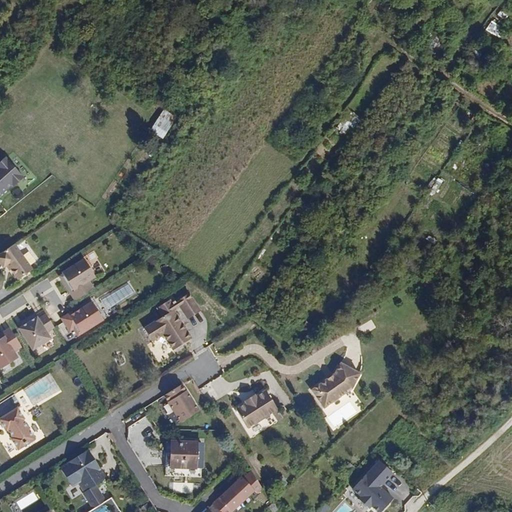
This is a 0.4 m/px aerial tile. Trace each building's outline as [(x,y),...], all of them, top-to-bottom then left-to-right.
[(498,15),(505,19),(509,14),(502,9),(498,15)] [(465,60),(473,66),(480,55),(472,50),(465,60)] [(116,88),(132,99),(137,92),(121,81),(116,88)] [(155,127),(165,133),(175,119),(164,111),(154,125),(155,127)] [(350,132),(352,121),(341,120),(340,130),(350,132)] [(162,138),(165,133),(155,127),(152,131),(162,138)] [(0,197),(24,177),(6,155),(0,159),(0,197)] [(115,191),(109,186),(99,202),(105,206),(115,191)] [(20,188),(6,198),(11,206),(26,196),(20,188)] [(99,202),(95,208),(101,213),(105,206),(99,202)] [(19,281),(35,269),(15,243),(0,254),(0,261),(5,269),(8,267),(19,281)] [(86,257),(65,271),(59,275),(75,301),(96,289),(91,283),(98,279),(86,257)] [(174,301),(174,302),(176,305),(182,314),(195,306),(186,293),(174,301)] [(84,335),(107,321),(94,301),(71,315),(69,312),(61,317),(70,332),(79,327),(84,335)] [(161,335),(171,350),(190,339),(172,311),(173,310),(172,308),(170,305),(167,301),(155,309),(160,318),(142,330),(151,343),(161,335)] [(198,311),(195,306),(182,314),(185,319),(198,311)] [(55,328),(46,313),(40,317),(39,315),(32,315),(21,322),(18,329),(34,351),(55,340),(50,333),(55,328)] [(301,329),(307,334),(312,327),(306,323),(301,329)] [(312,327),(307,334),(316,341),(321,334),(312,327)] [(24,347),(11,328),(0,333),(0,369),(1,371),(20,360),(16,351),(24,347)] [(311,391),(324,408),(351,389),(358,374),(339,365),(334,375),(332,376),(333,377),(327,382),(326,380),(311,391)] [(179,422),(197,411),(182,385),(163,396),(179,422)] [(246,427),(276,408),(264,389),(254,395),(253,394),(243,400),(244,401),(234,408),(246,427)] [(6,442),(11,450),(13,453),(30,442),(28,440),(18,424),(20,422),(12,411),(0,419),(0,432),(1,435),(3,434),(7,441),(6,442)] [(195,468),(195,467),(196,443),(196,442),(170,441),(170,467),(195,468)] [(79,480),(86,491),(97,484),(105,479),(98,469),(88,452),(86,450),(68,462),(69,464),(63,468),(73,484),(79,480)] [(88,452),(98,469),(100,468),(89,451),(88,452)] [(391,473),(379,464),(355,491),(362,497),(357,498),(372,511),(376,507),(381,511),(384,511),(394,501),(378,488),(391,473)] [(72,485),(73,484),(63,468),(61,469),(72,485)] [(243,478),(256,492),(257,494),(263,488),(252,470),(243,478)] [(242,477),(220,498),(232,511),(234,511),(256,492),(243,478),(242,477)] [(86,491),(85,493),(95,508),(90,511),(122,511),(112,498),(107,501),(97,484),(86,491)] [(214,504),(219,508),(221,511),(232,511),(220,498),(214,504)] [(271,504),(268,507),(272,511),(273,511),(279,507),(273,502),(271,504)]
